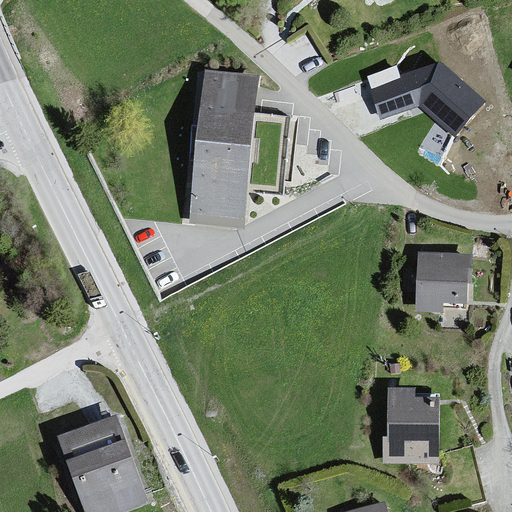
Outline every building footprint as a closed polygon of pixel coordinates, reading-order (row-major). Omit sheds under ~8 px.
[(364,0),(383,24),(413,0),(364,0)] [(423,104),(456,140),(491,109),(445,58),(420,65),(408,76),(398,66),(369,73),(380,115),(423,104)] [(185,89),(178,223),(232,226),(239,91),(185,89)] [(487,254),(422,250),(418,322),(482,327),(487,254)] [(428,494),(432,411),(369,407),(365,491),(428,494)] [(122,415),(65,436),(92,511),(111,511),(152,497),(122,415)]
